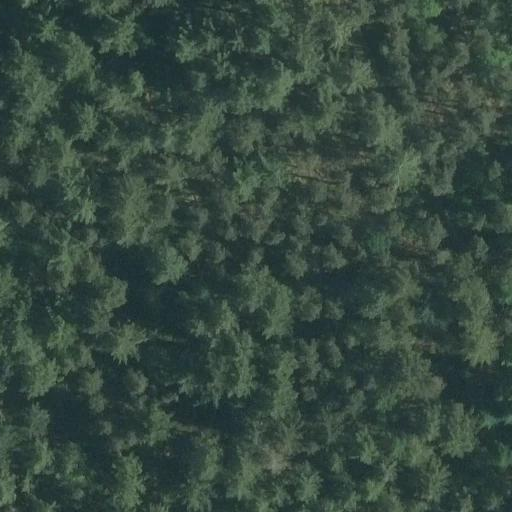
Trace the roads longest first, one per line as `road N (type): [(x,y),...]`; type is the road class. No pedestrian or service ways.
road 1 (track): [(350,0),(511,330)]
road 2 (track): [(152,0),(111,32),(0,55)]
